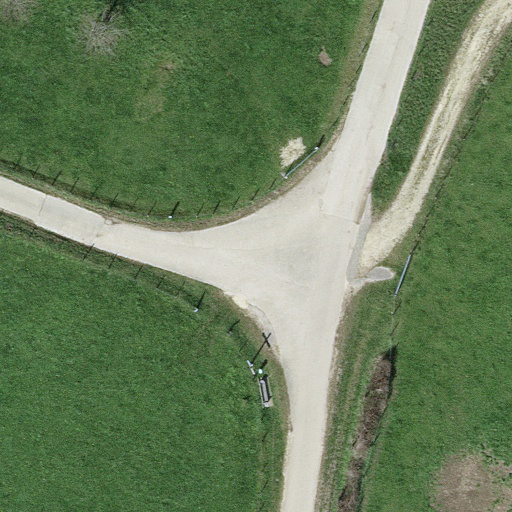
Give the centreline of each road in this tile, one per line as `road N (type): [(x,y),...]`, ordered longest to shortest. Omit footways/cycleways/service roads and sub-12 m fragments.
road 1 (track): [(0,193),(117,238),(319,287),(393,228),(473,52),(507,0)]
road 2 (unclassified): [(296,511),(319,287),(406,0)]
